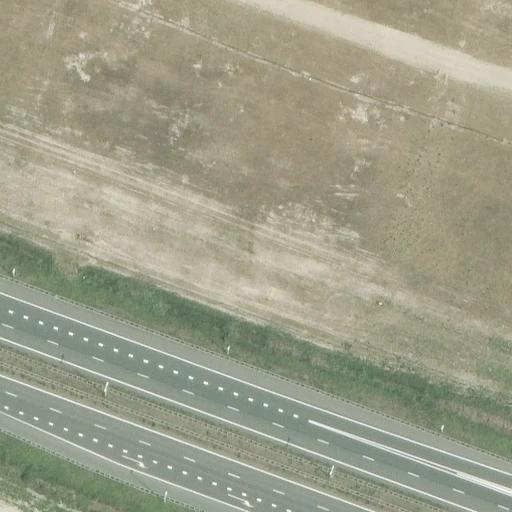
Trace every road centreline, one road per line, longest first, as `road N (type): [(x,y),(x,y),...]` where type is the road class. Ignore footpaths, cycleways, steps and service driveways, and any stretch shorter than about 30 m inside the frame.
road 1 (trunk): [(0,391),(329,511)]
road 2 (trunk): [(302,434),(0,324)]
road 3 (trunk): [(511,511),(302,434)]
road 4 (trunk): [(511,481),(302,434)]
